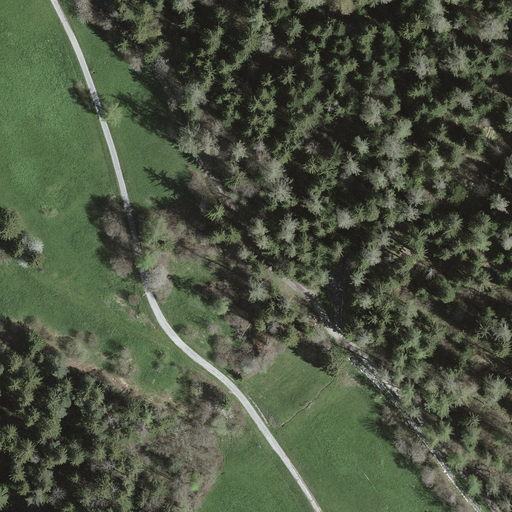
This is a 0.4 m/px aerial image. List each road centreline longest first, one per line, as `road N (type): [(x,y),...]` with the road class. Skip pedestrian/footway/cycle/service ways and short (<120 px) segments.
road 1 (track): [(493,511),(409,406),(274,266),(212,176),(147,41),(100,0)]
road 2 (unclassified): [(319,511),(235,390),(167,330),(155,308),(100,112),(46,0)]
